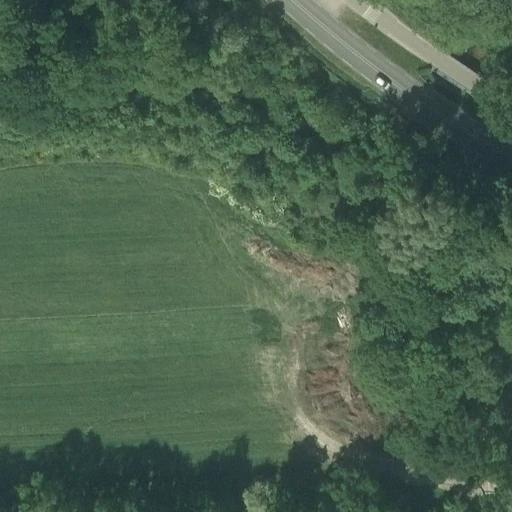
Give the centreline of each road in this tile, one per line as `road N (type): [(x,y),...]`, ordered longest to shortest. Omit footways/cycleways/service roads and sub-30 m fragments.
road 1 (track): [(481,511),(472,164),(482,144)]
road 2 (primary): [(482,144),(314,22)]
road 3 (unclassified): [(506,106),(358,0)]
